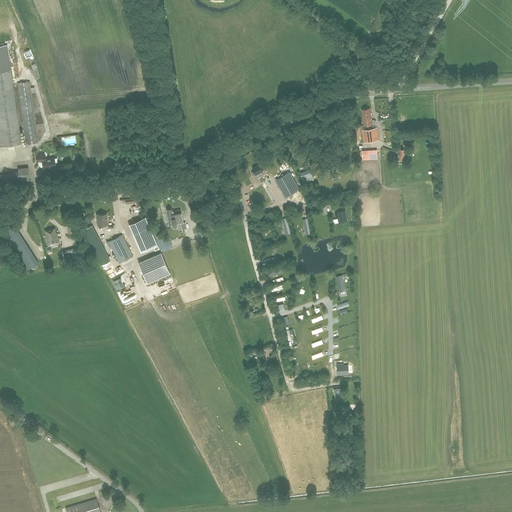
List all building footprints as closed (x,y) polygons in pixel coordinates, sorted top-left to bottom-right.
[(21,145),(10,69),(7,45),(0,45),(0,144),(0,148),(21,145)] [(26,144),(38,142),(29,81),(17,83),(26,144)] [(378,140),(376,124),(376,121),(374,120),(372,120),(371,116),(370,108),(362,109),(362,115),(363,125),(362,126),(364,142),(378,140)] [(362,160),(377,159),(377,149),(362,150),(362,160)] [(404,159),(405,150),(399,149),(397,158),(396,158),(396,162),(404,163),(405,160),(404,159)] [(45,159),(44,154),(36,155),(36,162),(42,161),(43,168),(55,167),(54,158),(45,159)] [(256,181),(259,179),(258,178),(261,176),(259,172),(263,170),(259,164),(252,168),(254,171),(251,173),(256,181)] [(19,182),(29,181),(28,169),(18,170),(19,182)] [(312,173),(301,176),(302,181),(313,177),(312,173)] [(172,211),(172,208),(166,209),(169,225),(177,224),(183,223),(180,209),(172,211)] [(345,211),(335,213),(336,219),(338,218),(339,222),(347,221),(345,211)] [(97,226),(107,225),(106,214),(96,214),(97,226)] [(143,251),(157,245),(145,217),(132,223),(143,251)] [(286,218),(282,219),(286,234),(290,233),(286,218)] [(307,218),(302,219),(305,235),(310,234),(307,218)] [(28,269),(38,263),(14,225),(4,232),(28,269)] [(96,232),(92,227),(84,231),(83,231),(86,237),(100,265),(110,260),(96,232)] [(56,236),(54,229),(45,232),(47,238),(46,239),(48,246),(59,243),(57,236),(56,236)] [(132,256),(121,235),(108,242),(108,241),(107,242),(109,247),(110,246),(119,263),(132,256)] [(164,246),(170,244),(168,238),(162,240),(164,246)] [(62,252),(64,260),(84,254),(81,246),(79,247),(62,252)] [(139,265),(147,284),(170,274),(162,255),(139,265)] [(277,256),(262,260),(263,265),(278,261),(277,256)] [(281,268),(267,273),(268,276),(282,272),(281,268)] [(124,276),(126,275),(125,273),(115,277),(117,284),(126,280),(124,276)] [(342,275),(336,276),(339,292),(345,291),(342,275)] [(67,511),(100,511),(96,499),(66,508),(67,511)]
